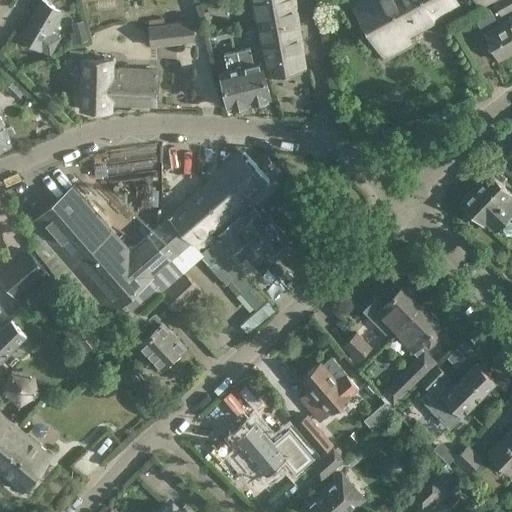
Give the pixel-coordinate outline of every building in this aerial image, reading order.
[(45,0),(39,0),(18,36),(50,55),(61,36),(52,31),(64,11),(45,0)] [(305,67),(295,6),(279,8),(277,0),(250,0),(267,75),(271,74),(273,76),(279,74),(280,72),(289,70),(292,72),(297,71),(299,69),(305,67)] [(277,0),(279,8),(295,6),(294,0),(277,0)] [(454,0),(363,0),(353,6),(367,30),(382,57),(409,42),(406,36),(458,7),(454,0)] [(500,15),(511,8),(511,0),(496,0),(493,2),(500,15)] [(511,52),(511,17),(482,34),(497,61),(511,52)] [(72,43),(87,39),(82,19),(71,22),(73,30),(69,31),(72,43)] [(147,25),(150,45),(195,40),(193,19),(147,25)] [(238,32),(236,23),(227,25),(229,35),(238,32)] [(217,38),(229,35),(227,25),(214,28),(217,38)] [(253,62),(250,46),(237,49),(249,101),(270,96),(261,60),(253,62)] [(82,49),(70,49),(70,59),(81,59),(79,109),(111,110),(111,104),(156,105),(158,68),(113,67),(113,58),(82,56),(82,49)] [(228,106),(249,101),(237,49),(224,53),(228,68),(220,70),(228,106)] [(5,88),(16,99),(24,91),(12,80),(5,88)] [(0,149),(13,143),(11,138),(15,137),(16,134),(12,126),(9,125),(6,126),(0,114),(0,111),(2,111),(0,107),(0,149)] [(511,148),(503,158),(511,167),(511,148)] [(241,153),(205,185),(215,196),(211,199),(215,203),(213,205),(225,218),(266,181),(241,153)] [(511,209),(511,196),(487,172),(459,201),(491,232),(511,209)] [(38,230),(27,240),(55,274),(54,276),(94,319),(110,336),(137,312),(158,293),(181,273),(145,233),(134,243),(129,247),(73,182),(30,220),(39,230),(38,230)] [(168,214),(145,233),(181,273),(183,271),(201,255),(209,265),(226,283),(233,276),(234,277),(241,270),(229,257),(232,252),(218,236),(215,239),(209,232),(225,218),(213,205),(215,203),(211,199),(215,196),(205,185),(170,216),(168,214)] [(241,214),(217,234),(233,253),(245,243),(237,234),(241,230),(265,257),(267,256),(274,259),(289,247),(287,238),(289,237),(262,206),(257,210),(253,204),(241,215),(241,214)] [(0,273),(0,277),(19,301),(51,275),(28,249),(0,273)] [(181,273),(158,293),(176,312),(201,290),(183,271),(181,273)] [(403,290),(400,287),(383,305),(375,297),(362,309),(389,336),(392,334),(419,307),(410,298),(412,296),(404,289),(403,290)] [(419,307),(392,334),(411,353),(421,342),(427,348),(443,333),(437,327),(438,326),(435,324),(437,322),(429,314),(427,315),(419,307)] [(142,309),(129,321),(136,329),(142,337),(137,342),(161,368),(186,345),(162,319),(162,320),(159,318),(155,313),(154,312),(149,316),(142,309)] [(81,353),(101,338),(80,312),(60,328),(81,353)] [(0,360),(24,336),(8,320),(0,327),(0,360)] [(356,330),(343,344),(358,359),(372,346),(356,330)] [(466,356),(457,347),(447,356),(456,366),(466,356)] [(436,361),(428,353),(395,386),(404,394),(418,380),(419,380),(436,364),(435,363),(436,361)] [(330,412),(331,413),(351,396),(351,395),(359,388),(346,374),(347,373),(331,355),(323,362),(321,360),(300,378),(309,388),(298,397),(319,421),(330,412)] [(436,363),(419,380),(428,389),(420,398),(450,427),(461,416),(460,414),(474,400),(475,402),(482,395),(481,393),(493,381),(475,362),(456,381),(454,383),(446,375),(447,373),(436,363)] [(384,401),(376,408),(385,419),(393,413),(384,401)] [(0,409),(0,432),(11,419),(0,409)] [(296,423),(322,453),(333,443),(307,413),(296,423)] [(276,437),(257,415),(237,432),(247,444),(242,448),(255,463),(260,458),(269,470),(287,454),(298,466),(315,452),(291,424),(276,437)] [(11,419),(0,432),(0,472),(22,491),(53,454),(11,419)] [(511,427),(489,452),(507,469),(511,463),(511,427)] [(468,474),(482,459),(467,444),(452,459),(468,474)] [(343,460),(333,448),(310,468),(320,480),(343,460)] [(431,478),(411,498),(422,509),(442,490),(455,477),(450,472),(445,466),(444,466),(431,478)] [(341,470),(297,509),(299,511),(350,511),(366,498),(341,470)] [(269,496),(260,487),(251,496),(260,505),(269,496)]
